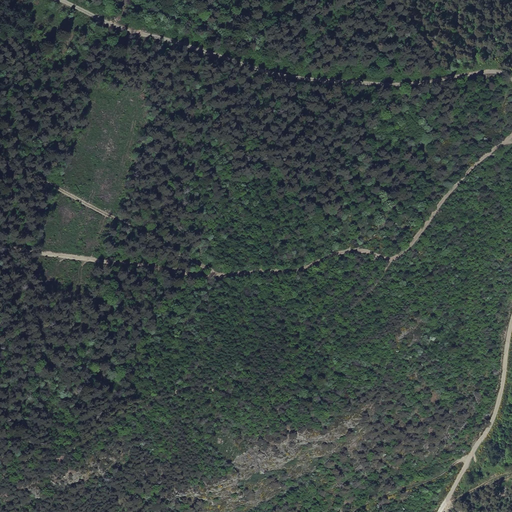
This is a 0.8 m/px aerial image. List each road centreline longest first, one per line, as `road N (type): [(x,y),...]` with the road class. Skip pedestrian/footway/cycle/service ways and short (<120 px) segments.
road 1 (track): [(511,134),(484,153),(313,350),(286,407),(265,409),(200,386),(136,410),(65,455),(0,469)]
road 2 (track): [(64,0),(115,25),(278,72),(329,78),(498,68),(511,75)]
road 3 (track): [(393,260),(353,250),(310,267),(216,274),(0,244)]
road 4 (track): [(216,274),(0,153)]
road 5 (track): [(439,511),(498,407),(511,323)]
